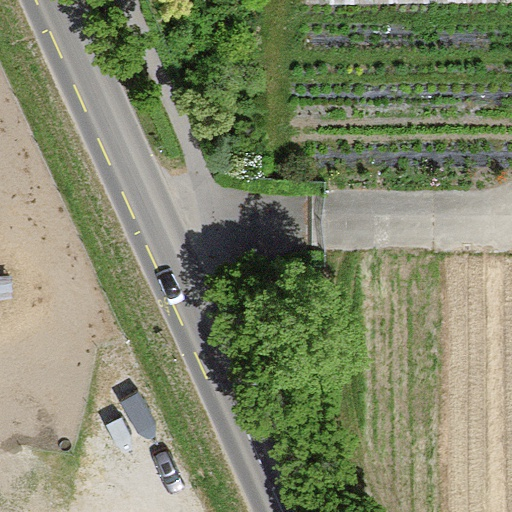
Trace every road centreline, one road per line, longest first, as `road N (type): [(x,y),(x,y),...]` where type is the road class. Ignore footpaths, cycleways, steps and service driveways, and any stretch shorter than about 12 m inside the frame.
road 1 (tertiary): [(281,511),(54,0)]
road 2 (track): [(511,218),(154,225)]
